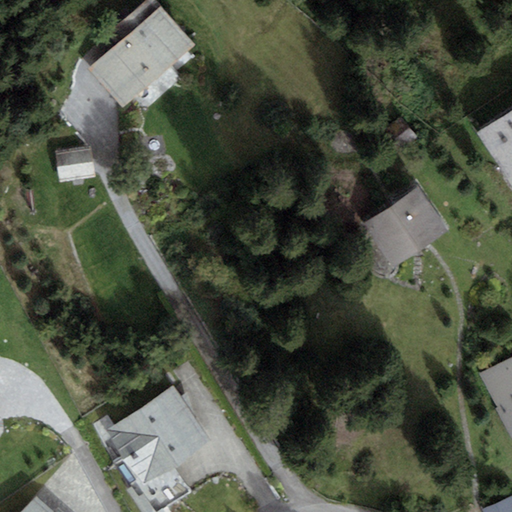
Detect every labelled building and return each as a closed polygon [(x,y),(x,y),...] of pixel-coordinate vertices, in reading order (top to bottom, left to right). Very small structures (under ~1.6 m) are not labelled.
[(81,66),(116,104),(185,41),(149,2),(81,66)] [(511,105),(476,128),(505,173),(511,169),(511,105)] [(82,153),(50,158),(54,183),(86,178),(82,153)] [(355,221),(383,260),(434,223),(406,185),(355,221)] [(511,356),(495,366),(511,397),(511,356)] [(170,389),(107,428),(142,483),(205,444),(170,389)] [(511,511),(511,493),(483,506),(485,511),(511,511)] [(45,511),(30,499),(18,511),(45,511)]
